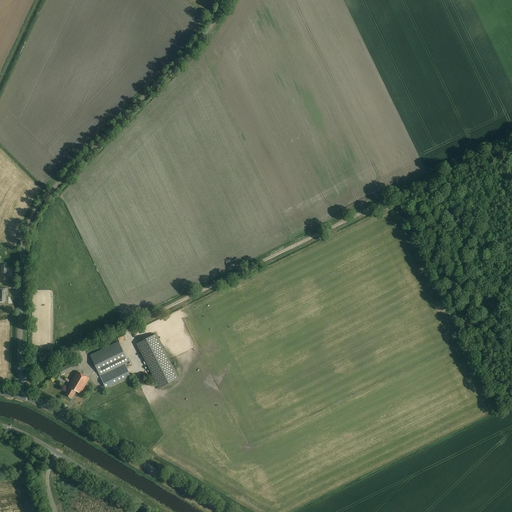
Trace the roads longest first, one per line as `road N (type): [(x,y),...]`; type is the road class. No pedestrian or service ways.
road 1 (unclassified): [(19,385),(21,253),(36,208),(227,0)]
road 2 (unclassified): [(19,385),(395,196)]
road 3 (tertiary): [(224,511),(18,395)]
road 4 (track): [(395,196),(511,140)]
